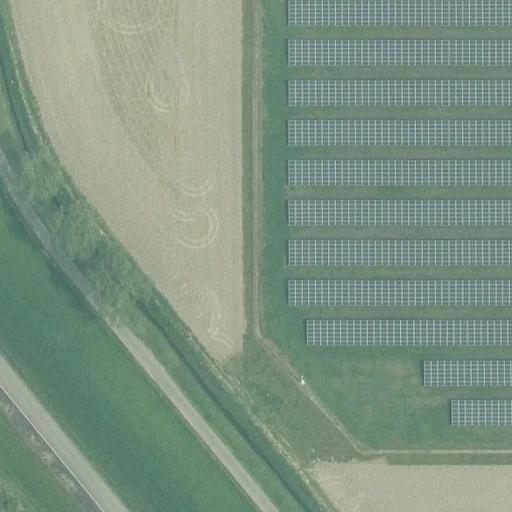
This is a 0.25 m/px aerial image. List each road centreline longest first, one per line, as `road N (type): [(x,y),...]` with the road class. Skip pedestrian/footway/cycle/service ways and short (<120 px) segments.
road 1 (unclassified): [(269,511),(37,228),(0,161)]
road 2 (unclassified): [(112,511),(0,376)]
